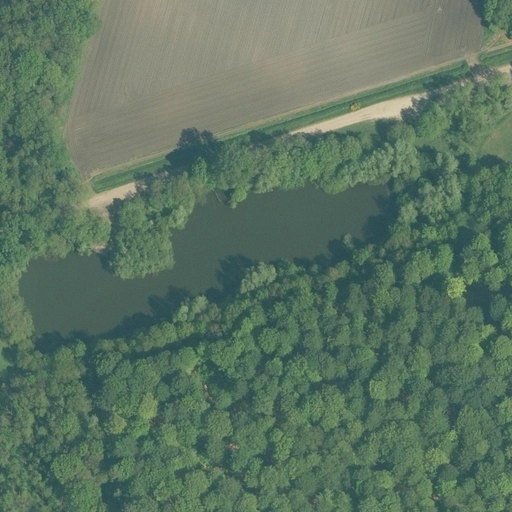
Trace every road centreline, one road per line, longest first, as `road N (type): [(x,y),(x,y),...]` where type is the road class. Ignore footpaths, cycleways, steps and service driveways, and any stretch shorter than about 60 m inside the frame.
road 1 (track): [(29,400),(511,239)]
road 2 (track): [(82,206),(339,123)]
road 3 (unclassified): [(339,123),(511,69)]
road 4 (track): [(86,381),(131,511)]
